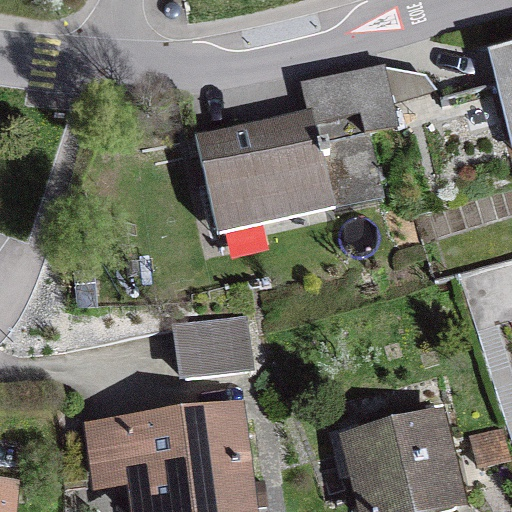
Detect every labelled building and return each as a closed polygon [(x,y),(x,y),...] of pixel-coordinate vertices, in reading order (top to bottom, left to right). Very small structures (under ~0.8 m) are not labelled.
[(511,44),(487,51),(511,149),(511,44)] [(390,109),(362,115),(366,135),(394,128),(390,109)] [(325,145),(366,135),(362,115),(315,126),(312,114),(307,115),(308,123),(256,135),(254,127),(195,141),(217,239),(334,212),(321,158),(328,156),(325,145)] [(248,373),(240,319),(177,327),(184,381),(248,373)] [(431,406),(358,425),(362,441),(350,445),(365,511),(424,511),(454,503),(431,406)] [(94,430),(101,485),(136,480),(139,511),(245,511),(234,419),(127,432),(126,426),(94,430)] [(0,511),(8,511),(10,497),(0,496),(0,511)]
